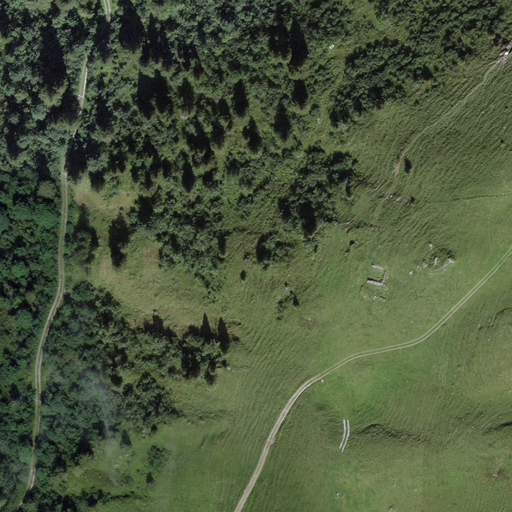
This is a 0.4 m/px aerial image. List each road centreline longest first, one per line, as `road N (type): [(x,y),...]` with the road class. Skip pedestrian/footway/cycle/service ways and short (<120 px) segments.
road 1 (track): [(16,511),(31,481),(40,351),(61,287),(65,155),(88,59),(106,22),(105,0)]
road 2 (track): [(236,511),(304,386),(353,357),(420,340),(511,249)]
